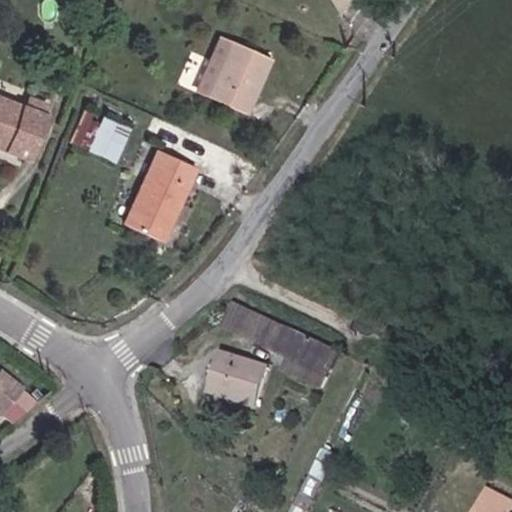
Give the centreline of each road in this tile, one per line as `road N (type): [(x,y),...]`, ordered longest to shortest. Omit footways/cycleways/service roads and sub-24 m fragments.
road 1 (unclassified): [(99,374),(171,329),(300,170),(419,0)]
road 2 (residential): [(99,374),(130,431),(144,511)]
road 3 (unknown): [(0,445),(99,374)]
